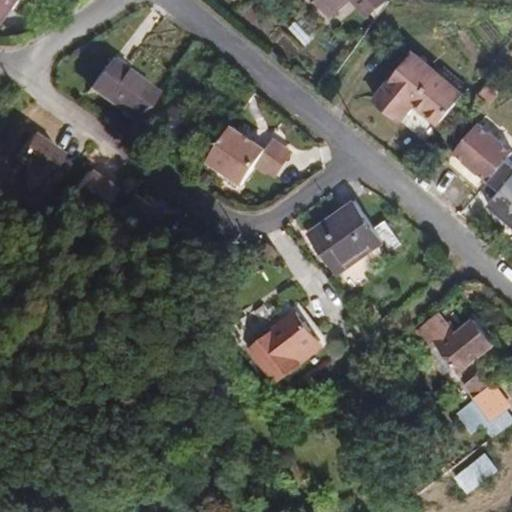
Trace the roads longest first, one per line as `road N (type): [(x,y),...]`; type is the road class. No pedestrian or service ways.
road 1 (residential): [(362,158),(270,220),(229,224),(10,72)]
road 2 (residential): [(362,158),(173,0)]
road 3 (track): [(478,257),(310,389)]
road 4 (residential): [(511,288),(362,158)]
road 5 (residential): [(10,72),(116,0)]
